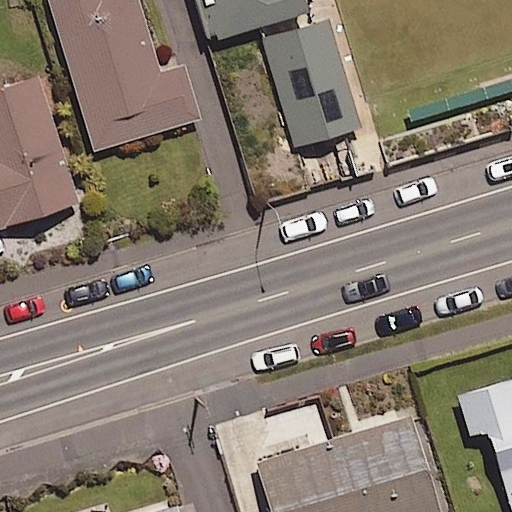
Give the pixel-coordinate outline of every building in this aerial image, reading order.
[(45,0),(89,144),(201,111),(184,57),(159,64),(139,0),(45,0)] [(186,0),(200,42),(299,11),(295,0),(186,0)] [(322,18),(254,38),(287,149),(355,128),(322,18)] [(0,222),(78,197),(35,66),(0,77),(0,222)] [(511,511),(511,381),(507,363),(453,378),(467,425),(485,420),(511,511)] [(407,404),(327,428),(317,396),(261,412),(271,445),(253,450),(271,511),(421,511),(438,507),(407,404)] [(177,511),(172,493),(106,511),(177,511)]
